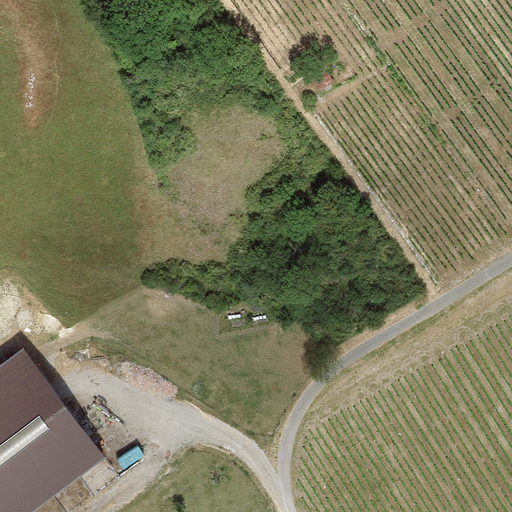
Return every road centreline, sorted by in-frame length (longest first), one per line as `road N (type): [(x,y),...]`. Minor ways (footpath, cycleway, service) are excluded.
road 1 (track): [(511,258),(345,357),(320,381),(287,432),(289,511)]
road 2 (track): [(96,511),(142,474),(180,424),(224,434),(283,494)]
